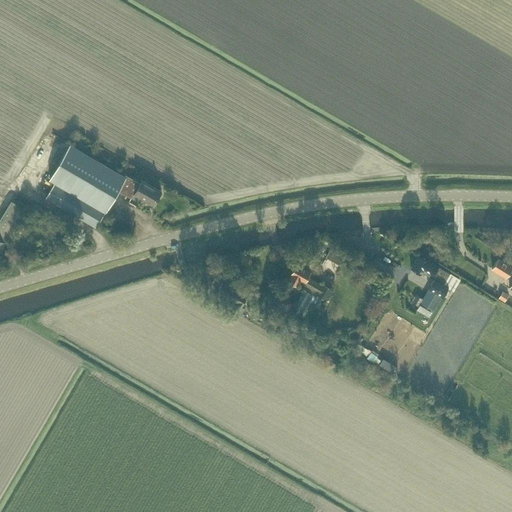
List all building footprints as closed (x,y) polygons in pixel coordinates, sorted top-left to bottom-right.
[(161,191),(142,179),(140,182),(126,174),(125,175),(70,143),(49,179),(55,183),(46,197),(97,227),(119,190),(132,198),(134,194),(153,205),(161,191)] [(0,252),(27,210),(12,201),(0,219),(0,252)] [(432,277),(434,278),(419,305),(433,313),(449,286),(444,283),(450,273),(419,254),(410,268),(422,274),(423,272),(432,277)] [(511,266),(499,258),(492,268),(506,277),(508,274),(511,276),(511,282),(509,287),(511,289),(511,266)] [(308,276),(311,272),(297,264),(288,279),(297,285),(300,279),(304,281),(302,283),(306,286),(292,310),(302,316),(314,295),(316,296),(315,299),(322,303),(332,288),(323,283),(323,284),(308,276)] [(463,274),(455,283),(460,287),(468,278),(463,274)] [(241,305),(248,293),(236,286),(235,288),(223,280),(216,291),(230,299),(234,302),(230,309),(241,315),(245,307),(241,305)] [(505,301),(509,294),(503,291),(499,297),(505,301)] [(326,328),(317,323),(315,327),(323,332),(326,328)]
